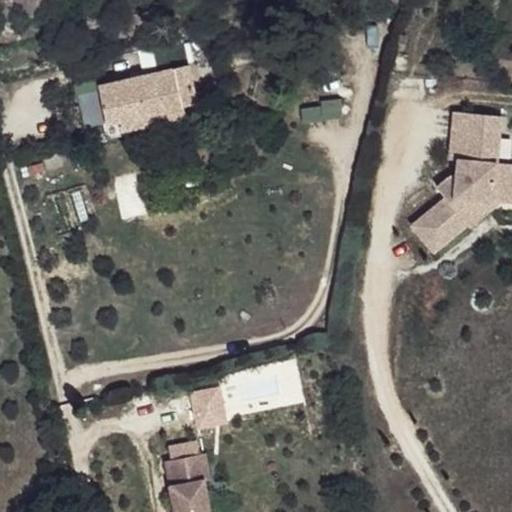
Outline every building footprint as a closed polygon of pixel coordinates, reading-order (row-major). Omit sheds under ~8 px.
[(437,3),(421,50),(440,57),(456,10),(437,3)] [(410,35),(401,33),(398,47),(408,50),(410,35)] [(191,63),(102,84),(112,123),(124,119),(126,129),(189,114),(191,120),(212,116),(209,99),(199,101),(191,63)] [(415,223),(436,250),(471,222),(461,210),(477,197),(499,200),(511,202),(511,162),(501,162),(486,161),(491,114),(458,111),(453,157),(462,158),(461,174),(455,174),(441,185),(449,196),(415,223)] [(486,161),(501,162),(506,116),(491,114),(486,161)] [(461,210),(472,222),(499,200),(477,198),(461,210)] [(169,461),(179,511),(214,511),(209,480),(214,479),(209,454),(169,461)]
